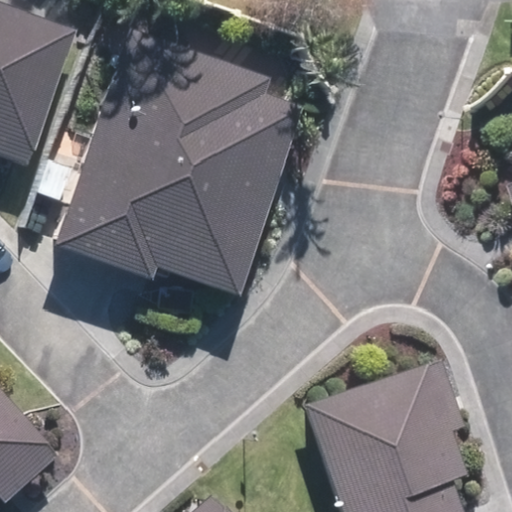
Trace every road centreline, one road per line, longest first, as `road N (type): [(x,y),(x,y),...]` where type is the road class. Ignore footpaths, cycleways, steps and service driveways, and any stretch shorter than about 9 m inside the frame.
road 1 (residential): [(356,234),(327,300),(159,439)]
road 2 (residential): [(424,0),(356,234)]
road 3 (residential): [(0,282),(159,439)]
road 4 (residential): [(511,357),(507,339),(471,297),(428,265),(356,234)]
